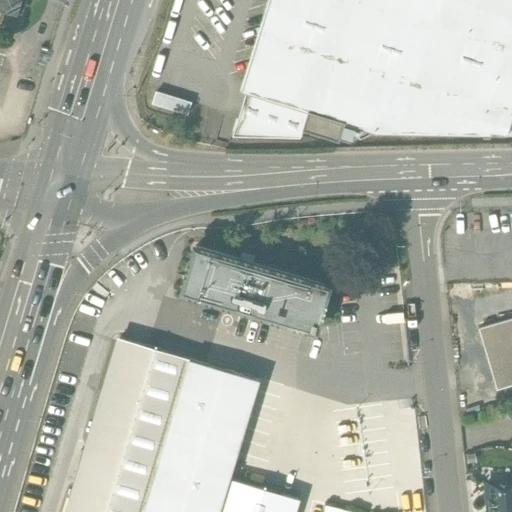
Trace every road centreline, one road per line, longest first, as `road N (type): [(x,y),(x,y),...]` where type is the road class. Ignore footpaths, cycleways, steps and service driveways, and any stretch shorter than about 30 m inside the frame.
road 1 (residential): [(415,173),(450,511)]
road 2 (primary): [(23,323),(105,245),(147,220),(249,185)]
road 3 (primary): [(249,185),(146,153),(126,136),(100,68)]
road 4 (secondary): [(60,188),(249,185)]
road 5 (secondary): [(249,185),(415,173)]
road 6 (primary): [(60,188),(23,323)]
road 7 (primary): [(100,68),(60,188)]
